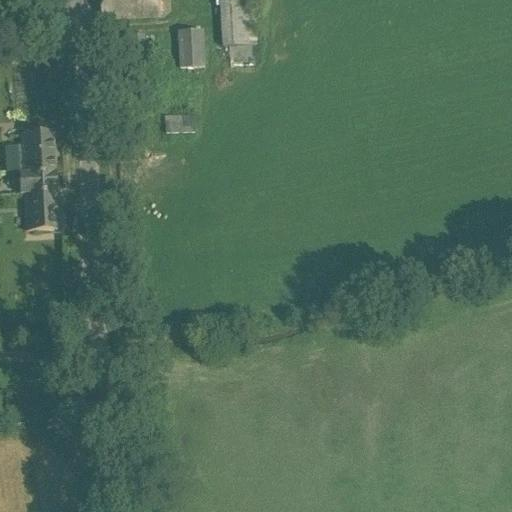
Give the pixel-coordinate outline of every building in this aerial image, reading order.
[(99,0),(101,21),(160,18),(158,0),(99,0)] [(222,49),(257,47),(253,0),(227,0),(219,0),(222,49)] [(202,33),(178,34),(180,71),(204,69),(202,33)] [(147,35),(129,37),(129,61),(148,60),(147,35)] [(194,117),(164,118),(165,136),(195,135),(194,117)] [(21,176),(53,174),(51,135),(19,137),(21,176)] [(53,174),(21,176),(18,176),(19,196),(22,196),(54,194),(56,194),(55,174),(53,174)] [(56,231),(54,194),(22,196),(24,233),(56,231)]
